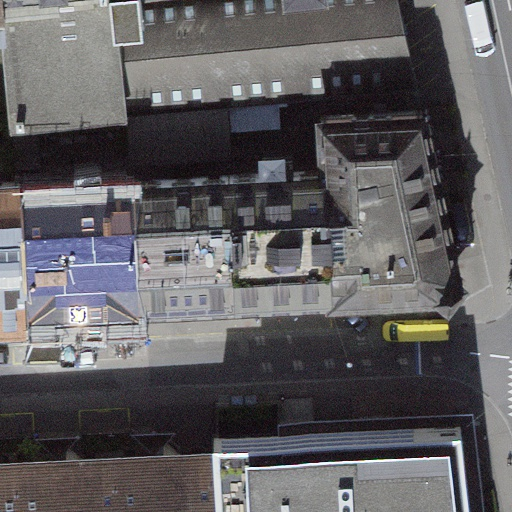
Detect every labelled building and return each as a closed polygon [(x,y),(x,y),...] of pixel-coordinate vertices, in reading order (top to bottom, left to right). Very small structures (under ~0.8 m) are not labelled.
[(4,12),(2,0),(0,0),(0,125),(12,125),(1,12),(4,12)] [(2,0),(4,12),(1,12),(12,125),(115,114),(418,87),(405,28),(398,0),(2,0)] [(323,114),(333,296),(441,290),(449,296),(465,276),(457,270),(441,195),(422,109),(323,114)] [(330,296),(333,296),(323,114),(321,114),(324,169),(230,174),(236,297),(283,295),(330,293),(330,296)] [(188,300),(236,297),(230,174),(133,179),(139,305),(140,305),(140,302),(188,300)] [(82,308),(139,305),(133,179),(19,185),(26,311),(82,308)] [(0,181),(0,312),(26,311),(19,185),(19,181),(0,181)] [(351,427),(361,511),(470,511),(460,421),(407,424),(351,427)] [(361,511),(351,427),(333,428),(282,430),(214,434),(215,453),(217,511),(361,511)] [(119,458),(121,511),(217,511),(215,453),(181,454),(179,454),(165,442),(159,449),(154,456),(119,458)] [(21,463),(23,511),(121,511),(119,458),(84,460),(84,459),(81,459),(67,447),(62,454),(56,461),(21,463)] [(0,511),(23,511),(21,463),(0,463),(0,511)]
